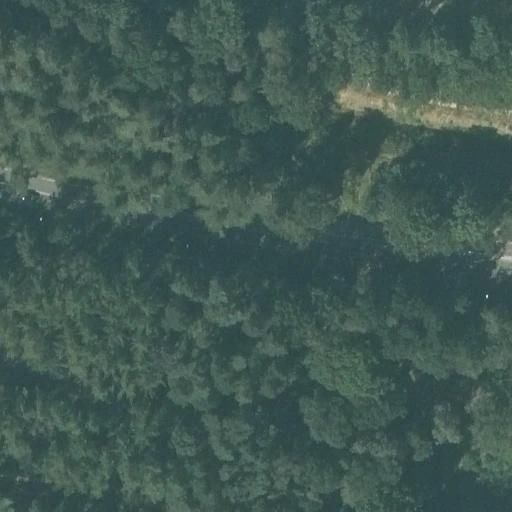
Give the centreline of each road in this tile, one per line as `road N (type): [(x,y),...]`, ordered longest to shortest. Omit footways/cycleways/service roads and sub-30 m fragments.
road 1 (primary): [(164,215),(177,228),(511,283)]
road 2 (primary): [(511,250),(180,207),(164,215)]
road 3 (primary): [(164,215),(0,183)]
